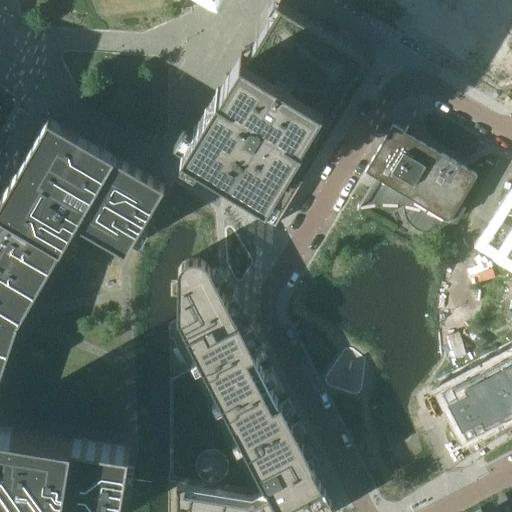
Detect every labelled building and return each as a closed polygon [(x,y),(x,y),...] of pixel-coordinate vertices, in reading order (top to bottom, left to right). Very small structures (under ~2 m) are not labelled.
[(0,0),(0,22),(87,31),(160,13),(167,0),(0,0)] [(184,144),(182,147),(185,148),(189,151),(228,175),(219,190),(275,224),(376,58),(280,0),(247,56),(243,54),(241,53),(240,55),(230,71),(229,74),(219,89),(218,89),(216,91),(206,107),(205,110),(195,126),(193,128),(184,144)] [(376,175),(374,179),(359,204),(360,204),(375,202),(383,202),(390,202),(398,202),(404,203),(404,207),(404,213),(407,219),(411,224),(421,231),(427,232),(434,231),(440,229),(445,225),(449,220),(449,219),(453,222),(477,181),(473,179),(476,175),(477,173),(420,139),(418,135),(417,133),(416,130),(415,127),(415,123),(414,120),(414,118),(414,115),(413,114),(404,129),(393,123),(365,169),(376,175)] [(0,501),(1,502),(0,503),(53,511),(60,511),(61,511),(64,511),(119,511),(130,447),(115,444),(73,437),(14,428),(0,425),(0,376),(14,336),(18,322),(60,250),(72,229),(76,222),(126,251),(134,236),(141,225),(165,184),(49,117),(18,169),(10,183),(0,200),(0,501)] [(511,201),(503,216),(486,242),(511,258),(511,305),(511,307),(511,309),(511,353),(442,389),(467,437),(511,414),(511,201)] [(177,319),(169,323),(169,480),(177,481),(177,511),(323,511),(333,507),(313,466),(314,465),(281,402),(279,403),(259,362),(260,361),(239,321),(238,322),(209,267),(209,266),(208,266),(208,265),(207,264),(206,263),(205,262),(204,262),(204,261),(203,261),(202,260),(201,260),(200,259),(199,259),(198,259),(197,259),(196,258),(195,258),(194,258),(193,258),(192,259),(191,259),(190,259),(189,259),(188,259),(188,260),(187,260),(186,260),(186,261),(185,261),(184,262),(183,262),(183,263),(182,263),(182,264),(181,265),(180,265),(180,266),(180,267),(179,267),(179,268),(179,269),(178,270),(178,271),(178,272),(177,273),(177,274),(177,319)]
